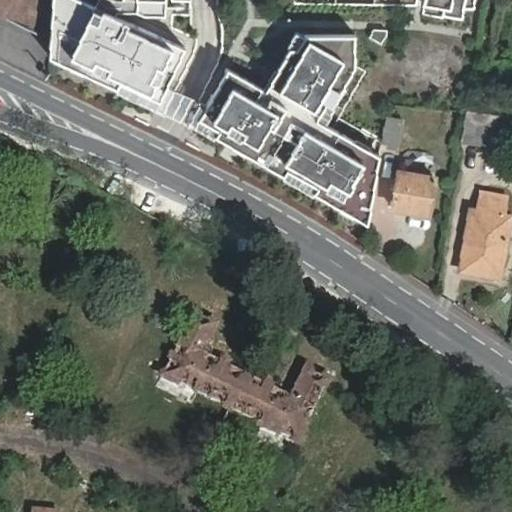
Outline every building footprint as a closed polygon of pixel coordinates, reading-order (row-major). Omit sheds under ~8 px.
[(0,0),(0,12),(32,29),(41,12),(42,0),(0,0)] [(97,0),(55,0),(56,59),(163,105),(189,42),(97,0)] [(165,0),(112,0),(137,11),(165,10),(165,0)] [(200,120),(371,215),(383,150),(322,115),(355,59),(354,31),(294,34),(269,78),(235,59),(200,120)] [(461,143),(490,147),(495,115),(467,111),(461,143)] [(384,146),(400,149),(406,121),(390,117),(384,146)] [(400,170),(394,208),(428,214),(435,176),(400,170)] [(471,209),(461,271),(501,277),(511,215),(504,214),(506,195),(482,191),(479,210),(471,209)] [(208,371),(161,348),(172,325),(151,314),(123,370),(147,382),(194,404),(208,371)] [(234,424),(256,434),(284,375),(267,366),(254,392),(208,371),(194,404),(234,424)]
